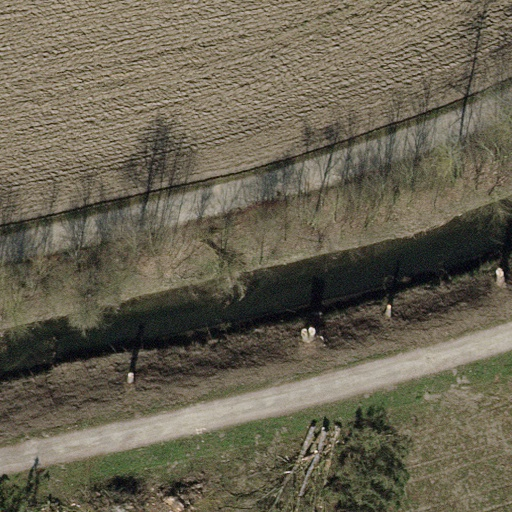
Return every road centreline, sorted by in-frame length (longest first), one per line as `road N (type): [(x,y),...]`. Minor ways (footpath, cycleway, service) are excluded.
road 1 (track): [(0,249),(283,179),(511,102)]
road 2 (track): [(511,332),(365,377),(0,458)]
